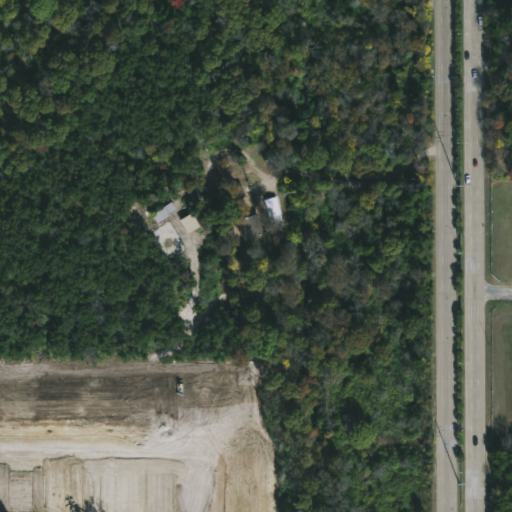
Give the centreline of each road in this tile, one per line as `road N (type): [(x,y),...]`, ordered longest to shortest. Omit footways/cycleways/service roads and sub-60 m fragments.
road 1 (secondary): [(473,511),(475,0)]
road 2 (secondary): [(446,0),(448,511)]
